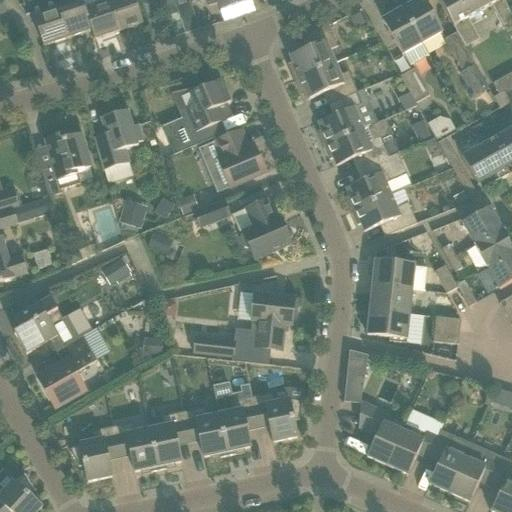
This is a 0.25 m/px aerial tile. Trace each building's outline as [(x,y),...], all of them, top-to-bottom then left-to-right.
[(44,47),(68,39),(58,9),(55,0),(39,0),(29,4),(44,47)] [(114,0),(108,2),(118,33),(143,24),(135,0),(114,0)] [(172,38),(199,30),(189,0),(177,0),(174,1),(161,5),(166,19),(172,38)] [(251,2),(250,0),(206,0),(209,7),(218,4),(221,12),(251,2)] [(412,0),(401,7),(422,45),(442,34),(423,0),(419,0),(417,2),(415,0),(412,0)] [(440,0),(439,1),(457,33),(465,48),(480,40),(468,19),(480,13),(472,0),(440,0)] [(511,22),(511,17),(503,0),(472,0),(480,13),(492,6),(503,27),(511,22)] [(81,1),(58,9),(68,39),(91,31),(92,31),(84,10),(85,10),(81,1)] [(108,2),(85,10),(84,10),(92,31),(91,31),(94,41),(118,33),(108,2)] [(402,56),(422,45),(401,7),(387,15),(388,18),(383,21),(402,56)] [(290,66),(296,81),(335,64),(330,51),(338,48),(329,26),(305,36),(311,48),(290,57),(293,65),(290,66)] [(444,40),(462,73),(475,66),(465,48),(457,33),(444,40)] [(340,77),(335,64),(296,81),(302,95),(305,93),(308,101),(329,92),(334,104),(357,93),(349,73),(340,77)] [(460,75),(467,87),(482,78),(475,66),(462,73),(460,75)] [(416,105),(429,97),(414,70),(400,78),(416,105)] [(499,96),(511,88),(511,73),(493,85),(499,96)] [(231,103),(227,94),(224,82),(190,90),(194,107),(185,111),(189,122),(170,130),(180,154),(225,135),(221,124),(233,118),(228,105),(231,103)] [(500,110),(511,102),(511,88),(499,96),(494,99),(500,110)] [(324,147),(378,124),(369,102),(364,90),(357,93),(334,104),(328,106),(329,107),(334,104),(339,115),(318,124),(321,131),(318,133),(324,147)] [(104,172),(130,164),(126,151),(139,147),(138,144),(143,143),(139,126),(133,128),(128,112),(101,120),(106,136),(93,140),(104,172)] [(429,124),(435,138),(455,130),(449,115),(429,124)] [(357,158),(362,170),(389,158),(381,140),(385,138),(389,130),(385,121),(378,124),(324,147),(330,161),(333,160),(336,167),(357,158)] [(431,138),(424,122),(412,128),(419,143),(431,138)] [(484,124),(471,131),(475,137),(483,140),(490,135),(484,124)] [(509,178),(511,176),(511,130),(462,159),(482,193),(500,182),(500,181),(509,176),(509,178)] [(251,155),(241,132),(215,143),(222,159),(218,161),(230,189),(265,174),(257,153),(251,155)] [(91,168),(81,134),(66,139),(65,135),(44,141),(53,168),(41,172),(49,198),(62,195),(61,191),(80,185),(77,172),(91,168)] [(438,145),(443,154),(451,149),(446,141),(438,145)] [(456,158),(451,149),(443,154),(448,162),(456,158)] [(346,199),(352,213),(391,196),(385,183),(406,175),(398,154),(389,158),(362,170),(367,181),(346,189),(349,197),(346,199)] [(461,167),(456,158),(448,162),(453,171),(461,167)] [(453,171),(458,180),(466,175),(461,167),(453,171)] [(471,184),(466,175),(458,180),(463,188),(471,184)] [(463,188),(468,197),(476,193),(471,184),(463,188)] [(0,211),(19,206),(15,192),(0,196),(0,211)] [(468,201),(464,193),(453,199),(458,207),(468,201)] [(384,237),(384,238),(417,225),(408,204),(396,209),(391,196),(352,213),(358,227),(361,225),(364,233),(385,224),(390,235),(384,237)] [(188,198),(178,202),(183,216),(194,212),(188,198)] [(0,230),(18,225),(51,215),(46,200),(0,213),(0,230)] [(248,250),(249,248),(255,262),(292,246),(282,223),(278,225),(267,201),(245,210),(253,228),(243,232),(243,234),(241,235),(240,239),(244,248),(248,250)] [(121,225),(139,230),(140,230),(147,208),(126,202),(119,224),(121,225)] [(172,210),(161,203),(154,214),(166,221),(172,210)] [(200,229),(230,218),(224,203),(195,214),(200,229)] [(489,209),(462,224),(475,246),(502,231),(489,209)] [(54,230),(47,232),(49,240),(57,238),(54,230)] [(487,268),(511,254),(511,249),(502,231),(475,246),(487,268)] [(162,255),(168,240),(154,234),(148,250),(162,255)] [(14,278),(28,274),(22,258),(9,262),(2,237),(0,237),(0,283),(15,279),(14,278)] [(450,246),(442,250),(448,262),(456,257),(450,246)] [(70,266),(82,261),(79,253),(73,251),(65,254),(70,266)] [(511,254),(487,268),(500,290),(511,283),(511,254)] [(463,269),(456,257),(448,262),(455,273),(463,269)] [(373,275),(372,287),(412,291),(426,293),(428,269),(415,268),(415,262),(398,260),(397,264),(375,262),(374,275),(373,275)] [(122,261),(108,269),(116,283),(130,274),(122,261)] [(435,273),(447,295),(458,289),(446,267),(435,273)] [(412,291),(372,287),(369,311),(410,315),(412,291)] [(469,308),(477,304),(470,292),(462,296),(469,308)] [(295,300),(255,295),(252,323),(258,323),(255,349),(283,352),(285,326),(291,327),(292,320),(295,320),(297,307),(294,307),(295,300)] [(511,297),(500,304),(506,315),(511,311),(511,297)] [(26,355),(50,342),(56,352),(79,339),(67,317),(62,319),(51,299),(15,319),(22,331),(15,335),(26,355)] [(410,315),(369,311),(368,323),(369,323),(367,336),(389,339),(389,343),(407,344),(409,324),(410,315)] [(421,345),(425,317),(412,315),(408,343),(421,345)] [(460,333),(461,321),(436,318),(435,331),(460,333)] [(458,346),(460,333),(435,331),(433,343),(458,346)] [(97,362),(88,347),(84,339),(83,337),(79,339),(56,352),(63,364),(37,378),(55,409),(86,392),(76,374),(97,362)] [(162,340),(144,339),(142,357),(161,358),(162,340)] [(234,359),(235,343),(196,339),(194,355),(234,359)] [(350,352),(347,375),(365,377),(368,357),(350,352)] [(490,403),(501,407),(506,393),(496,390),(490,403)] [(274,404),(272,394),(252,399),(257,423),(268,421),(273,443),(273,444),(297,439),(294,422),(300,421),(302,402),(289,400),(274,404)] [(245,426),(257,423),(252,399),(231,403),(222,400),(216,401),(219,415),(228,457),(244,454),(243,450),(250,449),(245,426)] [(387,467),(406,426),(387,418),(388,415),(362,403),(359,430),(377,437),(367,459),(368,459),(387,467)] [(182,413),(187,438),(199,436),(204,459),(211,457),(212,461),(228,457),(219,415),(205,418),(203,409),(182,413)] [(150,430),(159,472),(175,468),(174,465),(181,463),(176,441),(187,438),(182,413),(162,418),(164,427),(150,430)] [(411,423),(429,426),(430,416),(412,413),(411,423)] [(159,472),(150,430),(136,433),(134,424),(113,428),(118,453),(130,450),(135,473),(142,472),(142,475),(159,472)] [(425,435),(406,426),(387,467),(407,476),(406,476),(408,477),(417,455),(428,460),(438,437),(427,432),(425,435)] [(80,445),(69,451),(79,468),(84,467),(88,483),(112,478),(112,477),(107,455),(118,453),(113,428),(92,432),(95,442),(80,445)] [(440,432),(438,437),(428,460),(438,465),(429,486),(430,487),(430,486),(450,495),(472,445),(440,432)] [(502,459),(472,445),(450,495),(469,503),(468,504),(470,504),(479,483),(490,487),(502,459)] [(511,511),(511,467),(511,468),(511,467),(511,463),(502,459),(490,487),(500,492),(491,511),(511,511)] [(0,511),(8,511),(9,511),(10,511),(38,511),(43,508),(42,507),(41,508),(30,497),(34,493),(35,492),(25,475),(14,481),(4,493),(0,489),(0,511)]
